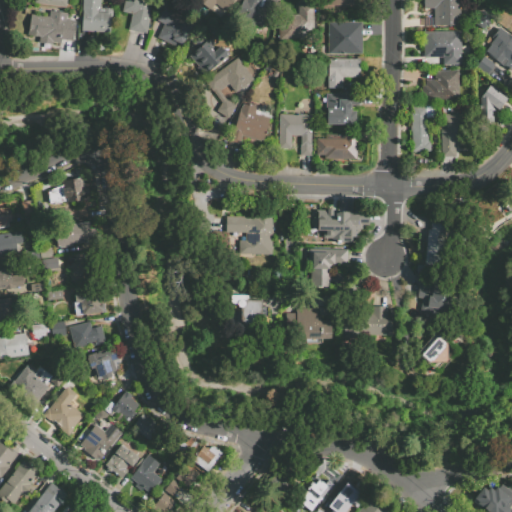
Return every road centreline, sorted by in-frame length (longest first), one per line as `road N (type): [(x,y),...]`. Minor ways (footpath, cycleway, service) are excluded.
road 1 (residential): [(0,187),(80,154),(98,161),(147,383),(176,415),(266,444),(380,466),(410,482),(511,463)]
road 2 (residential): [(0,69),(144,77),(162,87),(196,154),(217,175),(239,182),(445,188),(472,183),(511,147)]
road 3 (residential): [(389,188),(391,0)]
road 4 (residential): [(0,417),(121,511)]
